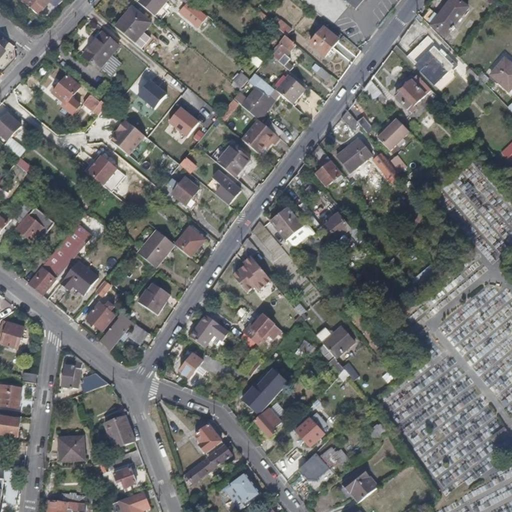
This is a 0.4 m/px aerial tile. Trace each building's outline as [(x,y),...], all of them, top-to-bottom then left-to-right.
[(36,15),(47,0),(20,0),(19,1),(36,15)] [(154,18),(169,0),(142,0),(138,4),(142,7),(154,18)] [(345,0),(357,10),(364,0),(345,0)] [(462,17),(468,9),(468,8),(467,7),(466,6),(462,4),(458,0),(456,0),(452,0),(449,5),(443,13),(439,18),(438,17),(436,16),(434,14),(432,12),(424,22),(431,29),(433,28),(442,35),(446,38),(451,31),(462,17)] [(150,25),(132,8),(114,28),(133,44),(150,25)] [(424,22),(432,12),(429,10),(422,19),(424,22)] [(196,29),(206,17),(200,13),(190,24),(196,29)] [(290,29),(281,21),(275,27),(284,35),(290,29)] [(324,57),(338,40),(324,28),(310,44),(324,57)] [(98,69),(117,47),(101,34),(81,56),(98,69)] [(287,58),(296,47),(283,36),(278,42),(280,44),(270,56),(284,68),(290,61),(287,58)] [(418,69),(435,52),(444,61),(448,58),(434,44),(427,37),(419,45),(413,51),(406,57),(414,65),(418,69)] [(455,64),(451,60),(448,58),(444,61),(435,52),(418,69),(421,72),(425,76),(430,81),(434,85),(441,78),(443,80),(449,74),(447,72),(452,68),(455,64)] [(261,62),(253,55),(249,60),(257,67),(261,62)] [(511,90),(511,73),(509,71),(511,68),(511,65),(506,60),(491,78),(510,93),(511,90)] [(330,78),(321,70),(320,71),(316,67),(313,70),(327,83),(330,78)] [(479,78),(476,75),(471,71),(466,76),(476,86),(481,81),(479,78)] [(237,89),(246,79),(239,72),(230,82),(237,89)] [(490,81),(483,74),(479,78),(481,81),(486,85),(490,81)] [(262,117),(278,97),(252,75),(249,80),(270,97),(267,100),(263,97),(263,96),(255,89),(245,102),(252,109),(253,108),(257,112),(256,113),(255,112),(252,116),(258,121),(260,123),(263,119),(262,117)] [(294,108),(310,89),(293,76),(278,94),(294,108)] [(419,104),(432,91),(428,87),(423,82),(418,77),(402,93),(396,99),(410,113),(419,104)] [(71,100),(80,89),(67,78),(53,95),(66,106),(63,109),(72,116),(80,107),(71,100)] [(150,81),(138,95),(154,108),(166,94),(150,81)] [(381,93),(380,92),(378,89),(371,82),(369,83),(367,85),(365,88),(362,91),(365,93),(367,96),(371,101),(372,100),(374,100),(376,99),(378,96),(380,94),(381,93)] [(99,104),(90,97),(84,103),(99,115),(106,107),(100,102),(99,104)] [(181,107),(169,122),(186,137),(198,122),(181,107)] [(226,118),(231,112),(226,107),(221,114),(226,118)] [(358,126),(347,112),(341,119),(352,132),(358,126)] [(220,125),(226,118),(221,114),(218,117),(215,121),(220,125)] [(14,133),(19,128),(20,126),(7,115),(0,123),(0,136),(7,142),(12,136),(14,138),(16,135),(14,133)] [(364,117),(357,121),(365,135),(372,131),(364,117)] [(260,123),(258,121),(241,141),(258,155),(269,142),(273,146),(279,139),(278,138),(267,130),(260,123)] [(128,157),(143,138),(124,122),(116,131),(118,133),(115,137),(111,143),(128,157)] [(278,130),(272,124),(267,130),(278,138),(281,133),(278,130)] [(290,132),(282,125),(278,130),(281,133),(286,137),(290,132)] [(399,144),(404,138),(392,126),(383,136),(378,140),(391,152),(393,150),(399,144)] [(197,142),(204,134),(199,130),(193,138),(197,142)] [(203,152),(216,135),(210,130),(196,147),(203,152)] [(369,157),(373,155),(371,153),(369,151),(365,145),(363,142),(361,141),(361,140),(360,140),(349,148),(341,155),(336,158),(338,160),(343,166),(349,173),(355,168),(364,161),(369,157)] [(329,159),(319,146),(318,145),(315,149),(312,153),(318,160),(320,163),(322,165),(324,163),(326,161),(329,159)] [(250,162),(232,147),(217,167),(220,170),(234,181),(250,162)] [(214,159),(208,153),(204,158),(214,166),(216,162),(214,160),(214,159)] [(389,162),(398,174),(406,168),(397,156),(389,162)] [(392,171),(387,164),(383,158),(382,157),(381,157),(380,158),(379,159),(377,161),(376,162),(375,162),(375,163),(378,167),(380,169),(387,179),(392,185),(394,183),(395,182),(398,179),(397,177),(392,171)] [(102,188),(116,171),(101,158),(87,175),(102,188)] [(187,175),(192,168),(183,160),(178,166),(177,168),(187,175)] [(340,176),(339,175),(336,171),(332,166),(331,165),(331,164),(330,163),(324,168),(319,172),(317,173),(317,175),(320,179),(324,184),(326,186),(327,187),(328,186),(331,184),(337,179),(340,177),(340,176)] [(33,170),(27,164),(22,169),(29,175),(33,170)] [(187,175),(177,168),(174,171),(184,178),(187,175)] [(307,182),(300,175),(299,173),(296,177),(294,180),(300,187),(303,190),(309,185),(309,184),(307,182)] [(241,192),(218,174),(212,181),(222,189),(216,196),(229,206),(241,192)] [(191,201),(199,191),(185,180),(178,188),(175,185),(171,190),(174,193),(171,197),(190,212),(196,204),(191,201)] [(79,198),(72,192),(74,190),(71,187),(65,194),(75,202),(79,198)] [(341,201),(335,193),(334,192),(330,195),(338,205),(341,203),(342,202),(341,201)] [(24,214),(33,203),(29,200),(20,211),(24,214)] [(42,235),(52,222),(33,207),(15,230),(30,241),(37,232),(42,235)] [(16,224),(24,214),(20,211),(20,210),(11,220),(16,224)] [(292,229),(299,222),(288,210),(283,215),(277,220),(272,224),(272,226),(274,227),(280,233),(284,228),(285,227),(286,227),(288,229),(290,231),(292,229)] [(402,222),(400,218),(402,217),(396,210),(389,217),(397,227),(402,222)] [(0,231),(9,220),(0,212),(0,231)] [(344,221),(342,218),(339,215),(338,215),(337,214),(336,214),(335,214),(334,215),(333,216),(331,217),(330,219),(330,220),(331,222),(331,223),(327,227),(328,227),(333,235),(338,240),(340,238),(342,237),(344,236),(347,233),(350,230),(353,228),(355,227),(350,219),(349,220),(347,221),(346,223),(344,221)] [(292,240),(304,227),(299,222),(292,229),(290,231),(287,234),(292,240)] [(424,237),(436,226),(432,222),(420,233),(424,237)] [(62,268),(87,236),(90,238),(97,229),(90,224),(83,232),(76,227),(71,234),(50,259),(28,285),(42,297),(55,281),(53,278),(62,268)] [(250,234),(278,264),(289,254),(260,224),(250,234)] [(287,234),(290,231),(288,229),(286,227),(285,227),(284,228),(280,233),(284,237),(287,234)] [(204,241),(189,229),(174,247),(189,259),(204,241)] [(155,271),(174,247),(155,232),(136,255),(155,271)] [(367,242),(361,234),(356,238),(362,246),(362,245),(367,242)] [(55,281),(90,238),(87,236),(62,268),(53,278),(55,281)] [(259,251),(254,245),(248,238),(244,244),(242,245),(248,252),(251,256),(252,257),(259,251)] [(271,280),(262,270),(252,257),(251,256),(244,262),(246,265),(232,276),(240,285),(246,293),(254,286),(258,291),(271,280)] [(34,274),(44,262),(45,261),(43,259),(41,261),(38,259),(29,270),(34,274)] [(96,259),(92,266),(103,271),(107,265),(96,259)] [(82,297),(97,280),(77,263),(59,285),(67,293),(71,288),(82,297)] [(100,298),(110,287),(104,282),(94,293),(100,298)] [(156,317),(169,298),(153,286),(150,290),(148,290),(138,305),(156,317)] [(100,333),(113,317),(109,314),(113,309),(107,304),(103,309),(98,305),(85,321),(100,333)] [(262,339),(274,325),(269,320),(263,315),(257,323),(255,320),(244,333),(248,337),(255,344),(259,347),(264,341),(262,339)] [(120,338),(123,334),(128,328),(131,331),(128,335),(140,344),(147,335),(121,316),(101,342),(99,344),(109,352),(120,338)] [(230,333),(225,329),(217,323),(206,316),(198,327),(190,339),(193,341),(197,344),(202,347),(205,349),(206,349),(209,344),(213,338),(215,336),(224,342),(230,333)] [(21,339),(25,328),(3,322),(0,330),(3,332),(2,335),(3,337),(1,344),(9,347),(18,349),(18,348),(21,339)] [(331,353),(338,347),(343,352),(348,348),(341,340),(348,334),(347,333),(346,331),(344,330),(342,328),(337,332),(323,343),(324,345),(331,353)] [(354,342),(350,337),(348,334),(341,340),(348,348),(354,342)] [(295,353),(307,360),(315,349),(303,341),(295,353)] [(331,353),(324,345),(321,349),(331,361),(334,358),(331,353)] [(339,356),(343,352),(338,347),(331,353),(334,358),(335,359),(337,358),(339,356)] [(237,370),(221,362),(207,356),(196,351),(195,353),(193,357),(187,365),(181,373),(189,380),(192,377),(194,374),(197,369),(201,365),(209,369),(212,370),(227,377),(230,372),(238,376),(248,381),(252,376),(237,370)] [(137,364),(142,356),(137,352),(131,360),(137,364)] [(345,370),(342,367),(339,363),(335,359),(334,358),(331,361),(328,364),(339,377),(345,370)] [(78,389),(79,377),(81,367),(77,362),(66,360),(62,387),(66,387),(78,389)] [(356,372),(349,364),(347,363),(346,363),(342,367),(345,370),(350,377),(355,373),(356,372)] [(237,403),(254,419),(288,384),(271,368),(237,403)] [(36,384),(37,375),(23,373),(23,382),(36,384)] [(110,385),(96,374),(91,377),(85,379),(83,381),(84,385),(83,386),(82,386),(85,395),(94,392),(101,389),(111,386),(110,385)] [(0,406),(19,409),(22,389),(3,386),(0,406)] [(119,400),(111,386),(101,389),(105,395),(107,394),(109,397),(111,400),(112,402),(113,403),(115,402),(119,400)] [(270,423),(268,421),(272,417),(275,415),(270,409),(255,422),(270,439),(277,432),(270,423)] [(0,436),(19,438),(21,417),(5,415),(0,414),(0,436)] [(135,442),(133,437),(129,425),(126,418),(124,417),(105,425),(114,450),(135,442)] [(324,434),(318,428),(313,423),(310,420),(309,419),(307,420),(306,422),(301,427),(296,432),(301,438),(310,447),(313,445),(320,438),(324,434)] [(380,437),(386,430),(381,424),(370,432),(373,437),(377,434),(380,437)] [(223,443),(219,437),(210,426),(209,426),(205,429),(195,437),(202,445),(201,446),(200,447),(202,450),(204,453),(207,453),(208,454),(210,456),(218,451),(225,445),(224,444),(223,443)] [(342,445),(347,441),(341,435),(337,439),(342,445)] [(85,453),(85,439),(84,438),(62,439),(63,452),(59,452),(59,463),(61,463),(71,463),(85,462),(85,453)] [(232,455),(232,454),(231,452),(234,450),(235,449),(232,445),(231,445),(230,445),(229,446),(228,447),(226,447),(226,446),(225,445),(218,451),(210,456),(208,458),(209,459),(210,460),(211,461),(211,463),(209,465),(211,468),(209,470),(211,472),(213,470),(222,463),(229,458),(232,455)] [(349,460),(340,451),(337,454),(331,448),(320,458),(331,469),(339,462),(343,466),(349,460)] [(143,464),(141,459),(138,450),(130,453),(134,462),(135,467),(143,464)] [(111,471),(134,462),(130,453),(117,458),(107,462),(111,471)] [(209,470),(211,468),(209,465),(211,463),(211,461),(210,460),(209,459),(200,466),(192,472),(188,475),(192,480),(195,484),(196,484),(203,479),(211,472),(209,470)] [(111,471),(107,462),(103,464),(99,465),(103,474),(111,471)] [(379,488),(361,467),(341,484),(349,494),(350,493),(358,502),(354,505),(355,506),(359,503),(367,497),(379,488)] [(135,483),(134,479),(130,469),(120,473),(114,475),(118,484),(121,483),(124,490),(136,485),(135,483)] [(391,479),(383,469),(377,474),(385,483),(391,479)] [(263,497),(244,473),(232,482),(229,485),(246,507),(253,501),(255,504),(263,497)] [(219,486),(228,478),(225,475),(216,482),(219,486)] [(398,491),(392,483),(386,488),(392,496),(398,491)] [(142,511),(143,511),(150,508),(144,493),(135,496),(119,502),(122,511),(142,511)] [(74,503),(75,495),(68,494),(68,495),(54,494),(53,501),(63,502),(74,503)] [(66,511),(68,504),(49,502),(48,511),(66,511)]
